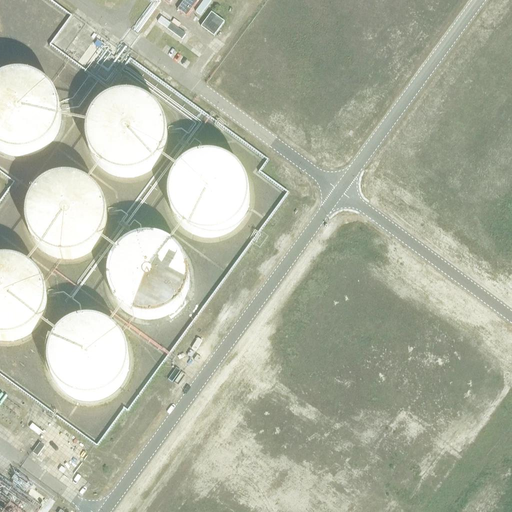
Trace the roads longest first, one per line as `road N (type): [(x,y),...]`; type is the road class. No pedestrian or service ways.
road 1 (unclassified): [(104,511),(339,189)]
road 2 (unclassified): [(339,189),(480,0)]
road 3 (unclassified): [(511,316),(339,189)]
road 4 (unclassified): [(339,189),(203,88)]
road 5 (unknown): [(439,511),(511,411)]
